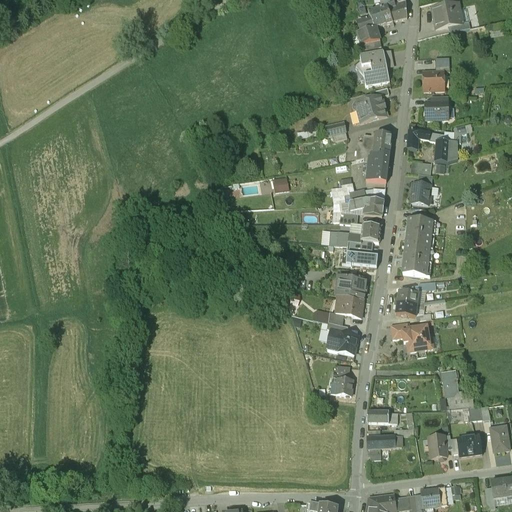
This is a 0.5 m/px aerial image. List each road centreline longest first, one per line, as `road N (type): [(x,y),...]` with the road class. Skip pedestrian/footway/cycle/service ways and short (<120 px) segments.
road 1 (residential): [(411,0),(356,492)]
road 2 (unclassified): [(0,143),(227,0)]
road 3 (residential): [(356,492),(192,511)]
road 4 (residential): [(356,492),(511,469)]
